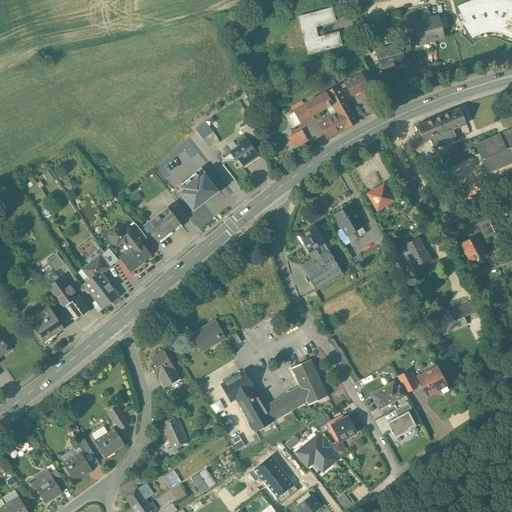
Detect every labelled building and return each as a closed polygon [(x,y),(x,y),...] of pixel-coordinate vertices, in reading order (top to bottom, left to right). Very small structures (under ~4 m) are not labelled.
[(511,1),(506,0),(475,0),(458,6),(473,38),(493,32),(511,36),(511,1)] [(336,35),(317,40),(313,26),(332,21),(333,21),(331,10),(300,18),(309,53),(340,45),(337,34),(336,35)] [(447,14),(439,16),(442,30),(450,28),(447,14)] [(439,16),(411,23),(417,45),(445,38),(442,30),(439,16)] [(367,40),(357,43),(364,57),(370,54),(367,40)] [(400,45),(375,51),(379,68),(392,65),(393,68),(395,68),(394,65),(405,62),(400,45)] [(361,75),(344,83),(346,87),(351,96),(368,87),(361,75)] [(338,86),(304,104),(305,105),(294,111),(301,124),(313,118),(311,115),(328,106),(329,107),(333,109),(334,108),(337,114),(319,124),(327,139),(358,122),(340,90),(346,87),(344,83),(338,87),(338,86)] [(250,108),(243,110),(248,125),(254,121),(250,108)] [(459,108),(417,126),(424,142),(430,139),(433,146),(437,148),(454,141),(456,136),(453,130),(466,124),(459,108)] [(248,125),(240,130),(243,135),(244,135),(248,141),(258,134),(254,121),(248,125)] [(212,131),(205,122),(196,129),(203,139),(212,131)] [(301,130),(288,138),(294,149),(308,141),(301,130)] [(500,134),(475,145),(482,160),(484,159),(490,173),(491,172),(491,171),(502,166),(503,167),(504,167),(503,166),(511,162),(511,133),(501,138),(500,134)] [(248,141),(244,135),(243,135),(226,147),(235,161),(238,160),(242,166),(258,156),(248,141)] [(108,169),(86,141),(78,146),(100,175),(108,169)] [(436,161),(429,164),(434,175),(441,172),(436,161)] [(207,179),(204,175),(200,178),(198,176),(184,187),(185,189),(181,192),(194,208),(216,191),(212,187),(213,186),(208,179),(207,179)] [(68,178),(65,187),(75,191),(78,181),(68,178)] [(384,184),(367,194),(377,210),(394,201),(384,184)] [(351,204),(334,215),(347,237),(362,227),(364,226),(351,204)] [(167,207),(144,225),(157,242),(166,235),(167,237),(173,233),(171,230),(180,223),(167,207)] [(390,208),(382,213),(386,218),(394,213),(390,208)] [(417,220),(411,209),(404,213),(410,224),(417,220)] [(484,211),(468,221),(472,228),(488,220),(484,211)] [(472,228),(468,230),(472,238),(477,236),(480,241),(495,233),(488,220),(472,228)] [(142,232),(135,223),(130,227),(137,236),(138,236),(142,232)] [(137,236),(130,227),(124,225),(121,227),(114,227),(109,231),(109,238),(113,243),(120,244),(121,243),(126,244),(130,250),(120,258),(131,272),(145,262),(144,260),(150,255),(141,243),(142,241),(138,236),(137,236)] [(324,243),(314,227),(300,235),(299,238),(308,253),(315,249),(319,256),(328,250),(324,243)] [(362,227),(347,237),(350,242),(365,233),(362,227)] [(472,238),(461,244),(470,262),(486,254),(480,241),(477,236),(472,238)] [(418,238),(404,246),(416,269),(431,261),(427,253),(426,253),(418,238)] [(118,260),(109,249),(104,252),(114,264),(118,260)] [(312,260),(302,266),(316,290),(343,274),(328,250),(319,256),(315,249),(308,253),(312,260)] [(114,264),(104,252),(100,256),(109,267),(114,264)] [(57,254),(46,261),(51,269),(53,272),(64,265),(57,254)] [(100,255),(82,269),(90,280),(100,272),(101,274),(110,268),(109,267),(100,256),(100,255)] [(75,298),(68,289),(69,288),(61,277),(59,278),(53,272),(51,269),(42,276),(49,285),(48,287),(56,298),(58,296),(65,305),(65,306),(75,319),(82,314),(83,316),(90,311),(86,306),(78,296),(75,298)] [(101,274),(100,272),(90,280),(85,284),(85,283),(84,284),(103,308),(119,296),(101,274)] [(322,304),(314,290),(304,297),(312,310),(322,304)] [(470,302),(458,308),(463,318),(475,311),(470,302)] [(48,305),(28,319),(44,342),(64,329),(55,315),(48,305)] [(72,319),(65,309),(55,315),(62,326),(72,319)] [(451,315),(438,321),(441,328),(454,322),(455,322),(451,315)] [(455,322),(454,322),(457,328),(467,323),(465,318),(455,322)] [(215,321),(191,335),(201,352),(226,338),(215,321)] [(454,322),(441,328),(445,336),(449,334),(448,332),(457,328),(454,322)] [(236,332),(229,336),(235,346),(241,342),(236,332)] [(0,358),(11,351),(0,335),(0,358)] [(164,351),(151,359),(157,368),(154,370),(159,378),(175,369),(164,351)] [(254,388),(244,371),(220,385),(230,402),(236,399),(255,432),(307,402),(308,405),(328,396),(311,360),(291,369),(300,387),(295,389),(264,408),(253,389),(254,388)] [(437,368),(418,378),(427,396),(434,392),(435,393),(436,393),(439,392),(440,390),(439,389),(446,385),(437,368)] [(159,378),(166,389),(181,380),(175,369),(159,378)] [(409,371),(398,377),(406,393),(417,387),(409,371)] [(393,382),(388,384),(388,385),(375,392),(370,394),(372,398),(379,409),(404,396),(399,386),(396,388),(395,387),(395,386),(393,382)] [(216,413),(224,408),(220,400),(211,404),(216,413)] [(408,403),(394,411),(398,417),(408,412),(412,410),(408,403)] [(117,407),(109,412),(115,420),(117,419),(123,428),(129,424),(117,407)] [(398,417),(387,423),(391,431),(390,431),(391,432),(394,436),(401,432),(403,435),(411,431),(410,429),(416,426),(408,412),(398,417)] [(327,415),(314,423),(319,429),(331,422),(327,415)] [(177,416),(162,423),(174,449),(189,442),(177,416)] [(348,416),(331,425),(339,442),(356,433),(348,416)] [(115,429),(95,441),(105,458),(116,452),(115,450),(124,444),(115,429)] [(317,436),(296,453),(305,464),(309,460),(314,460),(323,472),(337,460),(317,436)] [(90,449),(83,437),(77,441),(84,452),(90,449)] [(295,437),(286,445),(289,450),(299,442),(295,437)] [(241,440),(231,446),(235,452),(245,446),(241,440)] [(92,470),(82,453),(64,464),(73,479),(80,474),(81,476),(92,470)] [(293,484),(270,457),(270,456),(269,457),(270,457),(262,463),(284,492),(292,485),(293,485),(293,484)] [(284,492),(262,463),(254,470),(253,470),(253,471),(254,470),(276,498),(276,499),(277,498),(276,498),(284,492)] [(207,468),(192,476),(200,492),(215,484),(207,468)] [(48,470),(31,480),(36,489),(53,479),(50,474),(47,476),(47,475),(50,474),(48,470)] [(63,482),(56,470),(50,474),(47,475),(47,476),(50,474),(53,479),(53,478),(57,485),(63,482)] [(173,471),(162,478),(169,489),(180,482),(173,471)] [(245,475),(238,481),(242,486),(249,480),(245,475)] [(53,479),(36,489),(45,503),(62,492),(57,485),(53,478),(53,479)] [(138,488),(125,497),(131,506),(138,501),(142,508),(148,504),(145,499),(150,496),(149,495),(152,493),(149,488),(145,491),(142,486),(138,489),(138,488)] [(158,493),(154,486),(150,489),(154,496),(158,493)] [(180,486),(170,492),(177,501),(186,495),(180,486)] [(284,492),(276,498),(277,498),(282,505),(287,500),(284,496),(287,494),(284,492)] [(343,507),(351,501),(344,492),(337,498),(343,507)] [(312,511),(320,507),(311,496),(297,507),(300,511),(312,511)] [(27,511),(19,497),(7,504),(11,511),(27,511)] [(142,508),(138,501),(131,506),(135,511),(153,511),(156,509),(151,502),(148,504),(142,508)]
